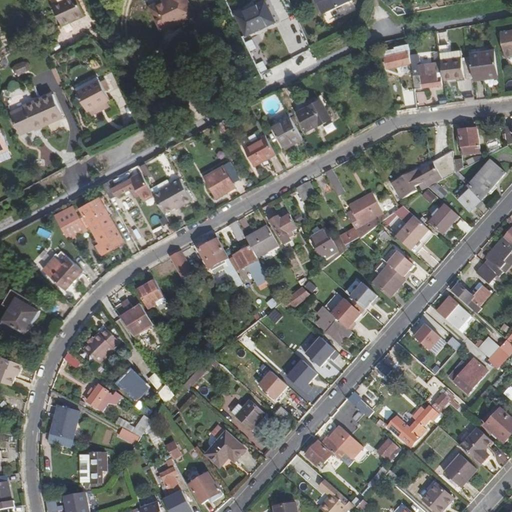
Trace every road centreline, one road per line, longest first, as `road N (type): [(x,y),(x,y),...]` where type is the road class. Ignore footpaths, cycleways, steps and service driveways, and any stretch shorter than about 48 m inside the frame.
road 1 (residential): [(33,511),(26,439),(39,380),(66,329),(107,286),(399,120),(511,106)]
road 2 (residential): [(511,9),(343,51),(0,232)]
road 3 (residential): [(511,199),(235,511)]
